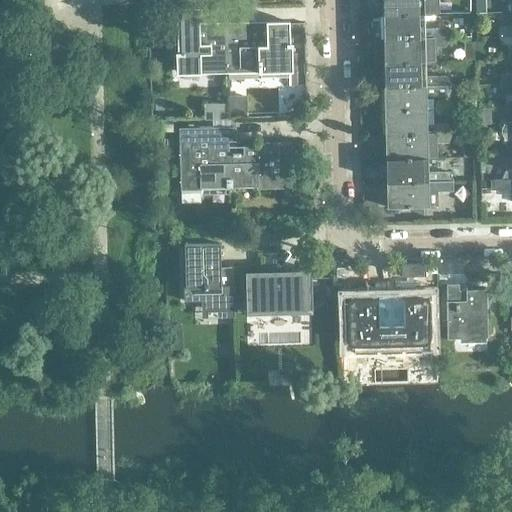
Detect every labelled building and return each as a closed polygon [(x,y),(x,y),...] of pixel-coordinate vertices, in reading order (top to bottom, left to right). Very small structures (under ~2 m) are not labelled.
[(423,14),(422,0),(382,0),(382,15),(423,14)] [(225,71),(224,23),(210,24),(211,28),(198,28),(198,8),(176,9),(177,53),(174,53),(174,56),(177,56),(177,72),(225,71)] [(423,36),(423,14),(382,15),(383,39),(448,37),(448,35),(445,28),(436,28),(433,36),(423,36)] [(290,85),(289,46),(291,46),(291,43),(289,43),(288,22),(266,22),(266,27),(254,27),(254,23),(224,23),(225,71),(257,70),(257,73),(260,73),(260,70),(281,70),(281,86),(290,85)] [(511,35),(511,28),(511,26),(502,26),(499,34),(499,36),(511,35)] [(511,35),(499,36),(499,38),(503,45),(511,45),(511,35)] [(424,62),(424,40),(433,40),(436,47),(445,47),(448,39),(448,37),(383,39),(384,63),(424,62)] [(425,84),(424,62),(384,63),(384,87),(449,85),(449,83),(446,76),(437,76),(434,84),(425,84)] [(511,83),(511,74),(503,74),(500,82),(500,84),(511,83)] [(511,83),(500,84),(500,86),(504,93),(511,93),(511,83)] [(425,110),(425,95),(446,95),(449,87),(449,85),(384,87),(385,111),(425,110)] [(229,101),(205,102),(206,119),(229,118),(229,101)] [(426,132),(425,110),(385,111),(385,135),(451,133),(451,131),(447,124),(438,124),(435,132),(426,132)] [(511,131),(511,122),(505,122),(501,130),(502,132),(511,131)] [(236,164),(236,153),(232,153),(232,155),(228,155),(228,141),(235,141),(235,127),(179,129),(180,191),(201,190),(201,187),(229,187),(228,165),(236,164)] [(511,131),(502,132),(502,134),(505,141),(511,141),(511,131)] [(427,158),(426,136),(435,136),(439,143),(448,143),(451,135),(451,133),(385,135),(386,159),(427,158)] [(292,188),(291,155),(291,142),(262,143),(262,146),(243,147),(243,155),(239,155),(239,153),(236,153),(236,164),(228,165),(229,187),(235,186),(236,189),(292,188)] [(427,172),(427,158),(386,159),(387,183),(452,181),(452,179),(448,172),(427,172)] [(511,179),(511,170),(506,170),(503,178),(503,180),(511,179)] [(511,179),(503,180),(503,182),(506,189),(511,189),(511,179)] [(428,206),(427,184),(437,184),(440,191),(449,191),(452,183),(452,181),(387,183),(387,207),(428,206)] [(233,301),(232,268),(220,269),(219,243),(184,244),(185,287),(219,287),(219,302),(233,301)] [(312,313),(311,270),(245,272),(246,315),(312,313)] [(487,338),(486,290),(466,290),(466,296),(457,297),(457,285),(446,285),(448,339),(460,339),(460,337),(467,337),(467,338),(476,338),(476,341),(485,340),(485,338),(487,338)] [(347,301),(342,301),(342,304),(346,304),(346,306),(345,306),(345,307),(346,307),(346,316),(345,316),(345,317),(346,317),(346,320),(342,320),(342,323),(346,323),(346,325),(345,325),(345,326),(347,326),(347,335),(345,335),(345,336),(347,336),(347,338),(343,339),(343,342),(348,341),(348,344),(351,344),(351,349),(354,349),(354,344),(357,344),(357,346),(358,346),(358,344),(372,344),(372,346),(373,346),(372,344),(376,344),(376,348),(379,348),(379,344),(383,344),(383,345),(384,345),(384,343),(397,343),(397,345),(398,345),(397,343),(401,343),(401,348),(404,348),(404,343),(408,343),(408,345),(409,345),(409,343),(418,343),(418,345),(419,345),(419,343),(423,343),(423,347),(426,347),(426,342),(428,342),(428,339),(433,339),(433,336),(429,336),(429,334),(430,333),(429,333),(429,324),(430,324),(430,323),(429,323),(429,320),(433,320),(433,317),(429,317),(429,315),(430,314),(429,314),(429,305),(430,305),(430,304),(429,304),(429,301),(433,301),(432,298),(427,299),(427,296),(425,296),(424,291),(422,291),(422,295),(419,295),(419,294),(418,294),(418,295),(408,296),(408,294),(407,294),(407,295),(401,295),(401,291),(397,292),(397,294),(393,294),(393,296),(385,296),(385,295),(381,295),(381,292),(377,292),(377,296),(371,296),(371,295),(370,295),(371,297),(360,297),(360,295),(359,295),(359,296),(352,297),(352,293),(349,293),(349,298),(347,298),(347,301)]
